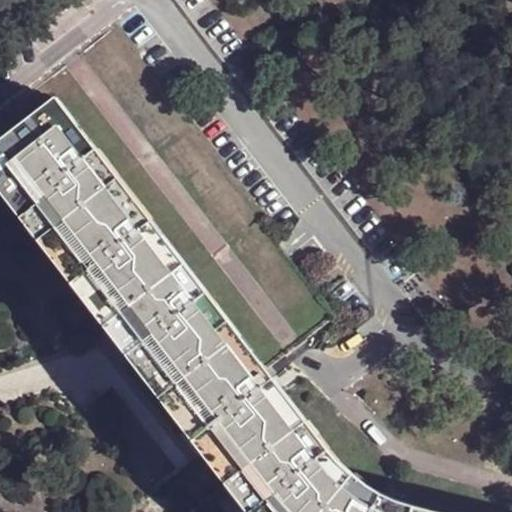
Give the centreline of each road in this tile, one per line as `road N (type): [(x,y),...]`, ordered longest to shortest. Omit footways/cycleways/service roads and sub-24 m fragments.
road 1 (residential): [(155,0),(444,352),(477,377),(511,381)]
road 2 (residential): [(0,93),(127,0)]
